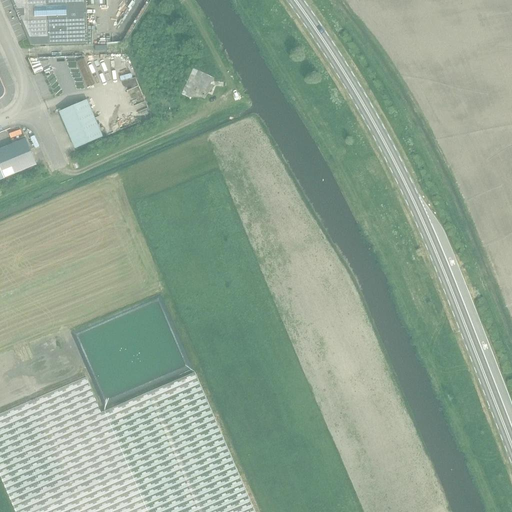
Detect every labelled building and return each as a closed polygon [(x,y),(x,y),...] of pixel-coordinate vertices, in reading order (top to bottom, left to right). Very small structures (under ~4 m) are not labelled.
[(13,0),(17,8),(24,8),(24,10),(22,10),(22,14),(24,14),(24,16),(21,16),(29,37),(47,37),(47,44),(87,42),(85,0),(13,0)] [(218,79),(193,67),(181,90),(180,92),(180,93),(181,94),(189,99),(203,98),(207,98),(208,95),(216,88),(224,86),(224,83),(216,83),(218,79)] [(86,100),(58,111),(74,148),(102,136),(86,100)] [(25,139),(0,149),(0,168),(4,178),(36,164),(25,139)] [(0,413),(0,477),(14,511),(253,511),(193,372),(103,411),(85,377),(0,413)]
